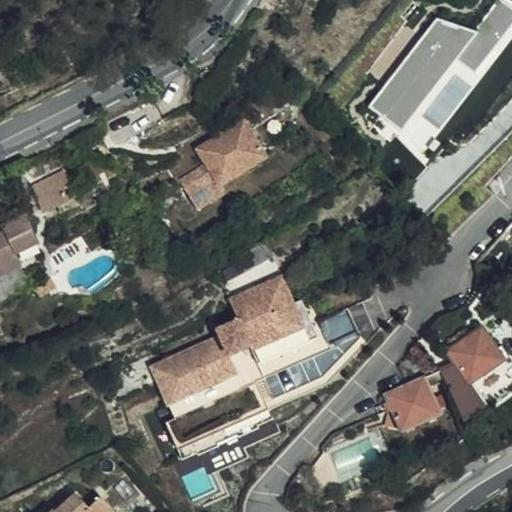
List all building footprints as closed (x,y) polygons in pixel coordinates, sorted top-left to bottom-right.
[(475,0),(491,10),(497,0),(475,0)] [(409,97),(433,121),(462,92),(477,78),(453,54),(409,97)] [(224,185),(226,184),(271,155),(247,119),(231,128),(234,133),(221,142),(218,137),(202,147),(208,159),(211,163),(186,179),(190,187),(195,196),(220,179),(224,185)] [(234,133),(231,128),(218,137),(221,142),(234,133)] [(381,133),(373,142),(380,149),(376,154),(389,168),(402,155),(389,141),(381,133)] [(185,190),(190,187),(186,179),(211,163),(208,159),(178,177),(185,190)] [(67,169),(55,174),(67,198),(78,194),(67,169)] [(67,198),(55,174),(31,185),(43,210),(67,199),(67,198)] [(230,191),(226,184),(224,185),(220,179),(195,196),(202,208),(230,191)] [(0,272),(23,261),(18,250),(39,241),(26,212),(3,224),(6,231),(0,234),(0,272)] [(362,274),(301,301),(318,338),(257,365),(264,380),(331,349),(319,322),(373,298),(362,274)] [(55,275),(38,286),(45,295),(61,284),(55,275)] [(292,305),(279,276),(227,300),(236,322),(215,332),(218,339),(150,369),(174,422),(164,425),(178,454),(270,413),(256,384),(264,380),(257,365),(318,338),(301,301),(292,305)] [(456,363),(426,376),(387,393),(392,408),(388,409),(383,423),(400,426),(402,429),(441,411),(431,386),(446,379),(462,372),(468,381),(469,383),(505,358),(482,326),(447,350),(456,363)] [(462,372),(446,379),(451,392),(468,381),(462,372)] [(270,413),(178,454),(181,463),(196,457),(197,459),(219,449),(218,447),(238,438),(239,440),(259,431),(258,429),(274,422),(270,413)] [(117,511),(103,496),(90,507),(77,493),(58,510),(56,509),(52,511),(117,511)]
